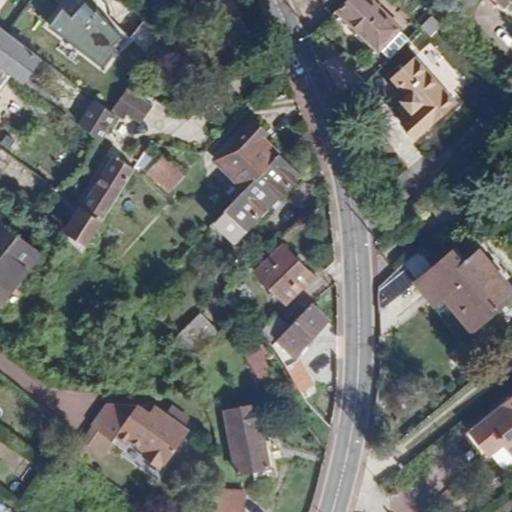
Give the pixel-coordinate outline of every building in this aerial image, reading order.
[(345,0),(327,20),(376,68),(399,45),(353,0),(345,0)] [(75,55),(74,57),(98,75),(117,49),(114,47),(122,36),(91,12),(89,15),(78,7),(75,11),(67,4),(58,16),(56,15),(48,26),(49,27),(43,34),(57,45),(61,39),(75,55)] [(131,41),(150,51),(162,29),(143,19),(131,41)] [(41,56),(0,24),(0,64),(8,71),(21,82),(41,56)] [(61,39),(57,45),(65,51),(74,57),(75,55),(61,39)] [(387,71),(401,86),(408,80),(418,92),(404,104),(392,114),(409,134),(453,95),(412,49),(387,71)] [(0,64),(0,81),(8,71),(0,64)] [(408,80),(401,86),(394,92),(404,104),(418,92),(408,80)] [(153,101),(129,86),(113,109),(116,112),(123,117),(126,114),(138,122),(153,101)] [(116,112),(113,109),(97,98),(80,122),(96,134),(98,136),(116,112)] [(247,186),(281,151),(264,136),(268,131),(255,118),(217,158),(247,186)] [(171,185),(186,163),(162,148),(148,169),(171,185)] [(235,240),(301,172),(281,151),(247,186),(214,220),(235,240)] [(81,250),(134,167),(115,155),(67,227),(70,230),(65,237),(81,250)] [(0,293),(38,248),(0,217),(0,293)] [(287,299),(314,272),(285,243),(258,270),(287,299)] [(464,334),(511,292),(511,286),(476,244),(465,253),(457,244),(418,278),(464,334)] [(281,339),(295,353),(329,319),(314,305),(281,339)] [(178,330),(197,345),(217,328),(202,310),(178,330)] [(273,342),(290,325),(278,312),(263,328),(273,342)] [(264,375),(273,368),(266,356),(273,350),(265,339),(248,354),(264,375)] [(289,369),(300,361),(295,353),(281,339),(275,345),(289,369)] [(289,369),(301,389),(313,380),(300,361),(289,369)] [(511,390),(470,424),(486,446),(506,431),(511,425),(511,390)] [(161,476),(189,438),(154,413),(147,421),(133,413),(104,408),(88,429),(111,446),(114,442),(125,450),(129,448),(144,458),(142,462),(161,476)] [(272,465),(263,425),(231,433),(241,472),(272,465)] [(213,501),(212,511),(247,511),(250,487),(214,482),(213,501)] [(399,511),(424,511),(410,485),(390,496),(399,511)]
